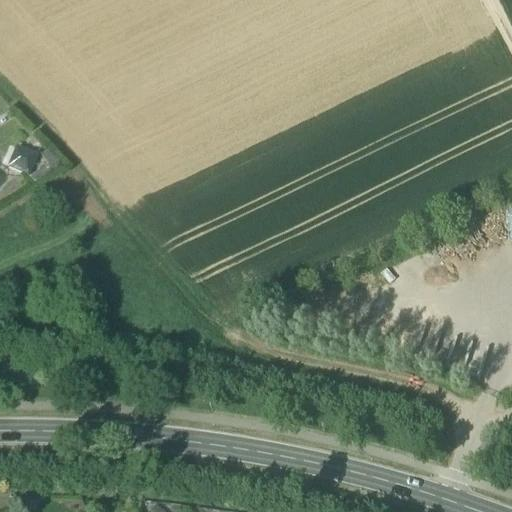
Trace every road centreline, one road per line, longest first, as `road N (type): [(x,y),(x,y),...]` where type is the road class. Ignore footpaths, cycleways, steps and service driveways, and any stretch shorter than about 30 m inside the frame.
road 1 (track): [(471,421),(451,404),(248,345),(0,81)]
road 2 (primary): [(475,511),(335,470),(89,433),(0,433)]
road 3 (track): [(447,500),(471,421),(511,429)]
